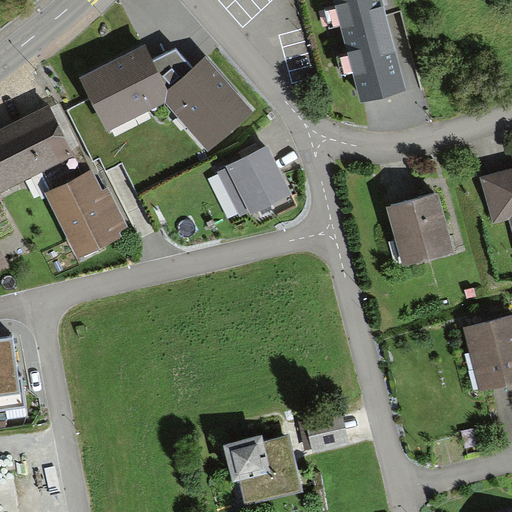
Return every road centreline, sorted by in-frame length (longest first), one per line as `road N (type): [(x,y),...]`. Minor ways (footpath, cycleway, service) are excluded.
road 1 (residential): [(334,231),(42,299)]
road 2 (residential): [(403,511),(334,231)]
road 3 (residential): [(42,299),(79,511)]
road 4 (residential): [(317,137),(414,143),(511,113)]
road 5 (residential): [(317,137),(196,0)]
